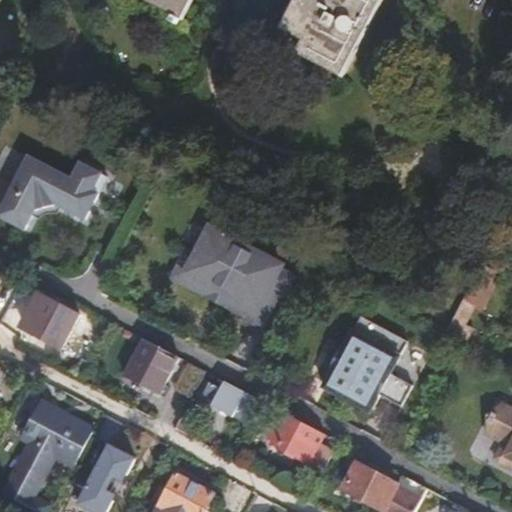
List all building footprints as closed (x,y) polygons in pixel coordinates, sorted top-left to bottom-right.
[(148,0),(176,14),(173,20),(179,23),(190,0),(148,0)] [(295,14),(283,37),(298,44),(291,57),(333,79),(375,0),(294,0),(289,10),(295,14)] [(9,144),(3,156),(27,168),(33,157),(9,144)] [(27,168),(3,156),(0,162),(0,174),(18,184),(2,216),(29,230),(39,211),(61,205),(89,219),(111,177),(84,163),(76,179),(33,157),(27,168)] [(214,228),(201,254),(190,273),(261,310),(283,269),(285,266),(214,228)] [(190,273),(201,254),(192,249),(177,277),(257,319),(264,323),(281,292),(279,291),(289,273),(283,269),(261,310),(190,273)] [(496,274),(482,266),(466,298),(479,305),(496,274)] [(264,323),(275,328),(301,279),(289,273),(279,291),(281,292),(264,323)] [(26,302),(14,325),(25,332),(29,327),(63,346),(83,313),(47,293),(38,309),(26,302)] [(345,350),(335,368),(334,369),(336,370),(326,388),(327,388),(373,413),(383,396),(405,408),(433,355),(365,317),(347,349),(346,348),(345,350)] [(254,324),(272,334),(275,328),(264,323),(257,319),(254,324)] [(163,395),(183,358),(149,340),(130,377),(163,395)] [(330,365),(335,368),(345,350),(339,347),(330,365)] [(249,428),(264,401),(228,382),(223,391),(212,386),(203,403),(249,428)] [(43,401),(39,409),(68,425),(72,418),(43,401)] [(258,442),(277,407),(267,402),(248,437),(258,442)] [(511,407),(506,404),(500,415),(496,413),(491,422),(495,424),(489,435),(506,444),(511,447),(511,450),(505,464),(511,467),(511,407)] [(204,413),(192,405),(179,429),(192,436),(204,413)] [(324,477),(342,443),(277,407),(258,442),(324,477)] [(68,425),(39,409),(28,432),(37,437),(2,502),(20,511),(45,511),(47,509),(34,501),(58,457),(94,478),(113,443),(72,418),(68,425)] [(498,460),(505,464),(511,450),(511,447),(506,444),(498,460)] [(113,447),(80,506),(91,511),(110,511),(138,460),(113,447)] [(388,511),(417,511),(430,490),(404,476),(398,489),(361,469),(349,491),(388,511)] [(156,511),(209,511),(217,497),(176,475),(156,511)]
